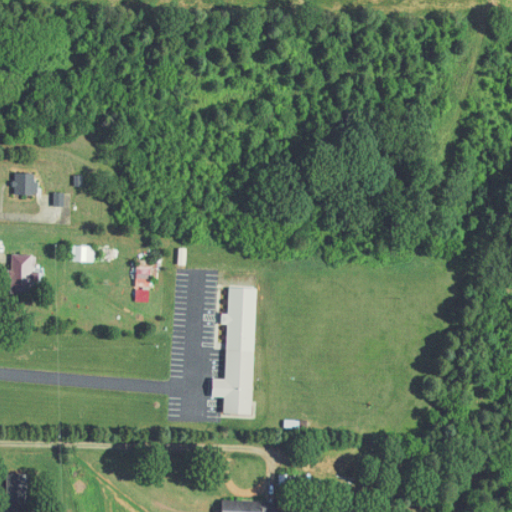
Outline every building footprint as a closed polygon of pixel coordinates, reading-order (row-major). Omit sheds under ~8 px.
[(38,173),(15,173),(15,195),(38,194),(38,173)] [(95,262),(95,247),(72,246),(71,261),(95,262)] [(34,255),(13,254),(12,293),(30,294),(30,280),(42,281),(42,269),(33,269),(34,255)] [(137,288),(151,288),(151,277),(158,277),(158,261),(138,261),(137,288)] [(252,415),(258,289),(230,288),(229,314),(223,314),(222,325),(228,325),(226,379),(213,379),(212,397),(225,398),(224,414),(252,415)] [(150,302),(150,291),(137,290),(137,301),(150,302)] [(27,511),(28,474),(9,474),(8,511),(27,511)] [(278,511),(279,502),(223,500),(222,511),(278,511)]
